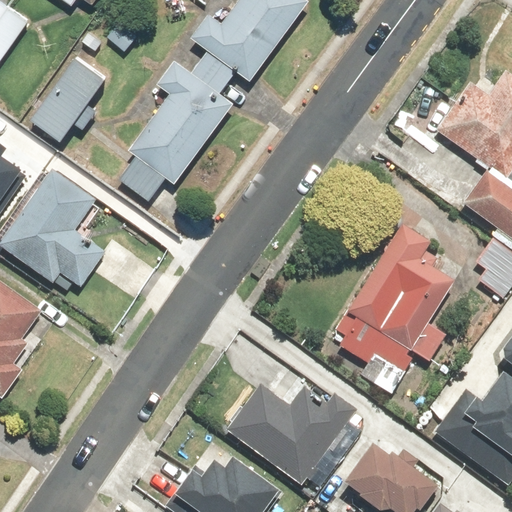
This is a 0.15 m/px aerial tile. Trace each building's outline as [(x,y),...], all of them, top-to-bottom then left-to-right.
[(0,0),(0,64),(30,18),(1,0),(0,0)] [(205,49),(232,69),(250,82),(309,0),(308,0),(235,0),(220,22),(208,14),(190,38),(205,49)] [(232,69),(205,49),(190,70),(175,59),(156,85),(168,94),(127,151),(136,158),(121,178),(150,199),(167,176),(176,183),(235,102),(218,89),(232,69)] [(70,58),(32,120),(62,138),(72,122),(87,131),(98,113),(87,106),(103,79),(70,58)] [(434,134),(486,171),(461,205),(511,241),(511,75),(507,72),(487,100),(468,87),(434,134)] [(0,218),(28,174),(4,158),(12,147),(0,139),(0,218)] [(54,178),(1,254),(53,290),(60,280),(80,294),(105,258),(75,236),(96,207),(54,178)] [(401,374),(459,290),(425,267),(436,251),(402,228),(341,316),(351,323),(335,346),(366,367),(359,377),(389,398),(404,377),(401,374)] [(511,288),(511,252),(494,239),(476,264),(485,270),(476,283),(502,302),(511,288)] [(0,288),(0,398),(5,403),(23,376),(13,369),(29,347),(20,341),(39,315),(0,288)] [(511,339),(497,357),(511,369),(511,339)] [(463,394),(434,435),(507,487),(511,480),(511,384),(503,378),(482,407),(463,394)] [(260,385),(226,431),(301,486),(353,414),(331,398),(326,404),(305,389),(291,408),(260,385)] [(379,448),(344,486),(371,511),(385,511),(386,511),(387,511),(417,511),(437,491),(414,470),(420,465),(406,452),(396,463),(379,448)] [(192,472),(173,498),(192,511),(267,511),(279,496),(234,463),(225,474),(211,464),(201,479),(192,472)]
